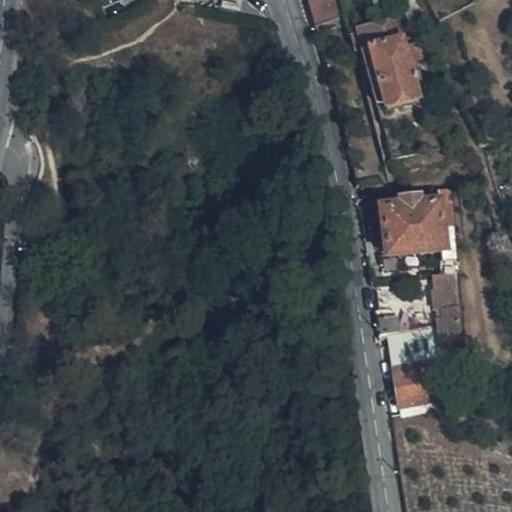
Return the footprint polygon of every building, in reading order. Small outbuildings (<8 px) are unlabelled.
[(305,0),(313,30),(344,20),(338,0),(305,0)] [(360,0),(349,0),(346,1),(348,8),(352,7),(354,11),(363,8),(360,0)] [(418,0),(369,0),(373,7),(392,0),(397,0),(403,15),(415,40),(436,30),(435,29),(418,0)] [(402,49),(396,25),(363,35),(355,37),(359,53),(367,51),(382,107),(416,99),(413,90),(420,88),(416,72),(409,74),(402,49)] [(359,53),(355,37),(349,38),(353,54),(359,53)] [(416,45),(402,49),(409,74),(416,72),(413,63),(420,61),(416,45)] [(367,51),(359,53),(374,106),(382,107),(367,51)] [(451,187),(433,190),(435,201),(418,203),(417,195),(399,198),(400,206),(378,209),(384,259),(439,250),(440,261),(437,261),(442,310),(437,311),(438,324),(435,325),(436,330),(385,340),(397,412),(450,402),(454,361),(447,334),(463,331),(451,187)] [(370,294),(373,311),(398,307),(395,290),(370,294)]
